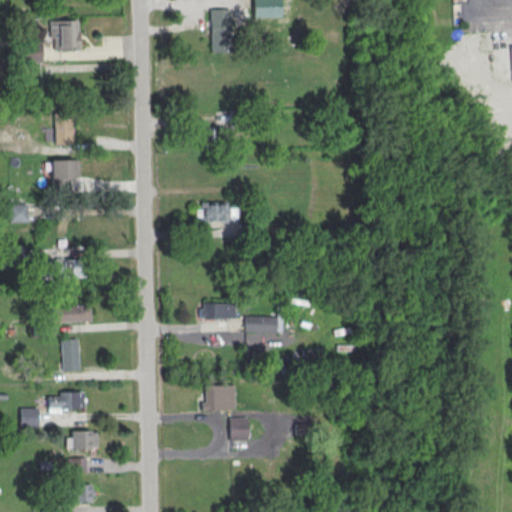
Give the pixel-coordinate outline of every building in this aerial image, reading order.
[(251,0),(279,0),(279,17),(252,18),(251,0)] [(208,9),(228,8),(229,52),(209,52),(208,9)] [(48,21),(76,20),(76,30),(77,30),(78,51),(58,51),(58,50),(52,50),(52,39),(49,39),(48,21)] [(41,98),(70,98),(70,64),(41,64),(41,98)] [(70,119),(53,119),(53,143),(70,143),(70,119)] [(49,161),(72,160),(73,178),(68,178),(68,192),(50,193),(49,161)] [(199,203),(225,202),(225,207),(231,207),(231,220),(225,220),(225,223),(199,224),(199,203)] [(7,205),(26,204),(26,212),(26,222),(8,222),(7,205)] [(238,223),(260,222),(260,239),(238,240),(238,223)] [(8,255),(26,255),(26,260),(26,270),(9,271),(8,255)] [(37,261),(37,279),(85,278),(84,259),(37,261)] [(201,304),(233,303),(233,319),(202,319),(202,318),(198,318),(198,309),(201,309),(201,304)] [(89,305),(89,321),(54,323),(53,307),(89,305)] [(243,316),(274,317),(274,333),(242,332),(243,316)] [(32,323),(46,323),(46,330),(46,336),(32,336),(32,323)] [(59,340),(76,339),(78,371),(61,372),(59,340)] [(203,386),(232,385),(233,410),(200,411),(199,403),(204,403),(203,386)] [(58,392),(81,392),(82,409),(59,409),(59,413),(47,414),(46,397),(58,397),(58,392)] [(18,408),(37,408),(36,418),(36,428),(18,427),(18,408)] [(227,418),(245,418),(245,441),(227,441),(227,418)] [(69,431),(89,431),(89,433),(95,433),(95,448),(89,448),(89,450),(69,450),(69,431)] [(66,458),(84,458),(84,464),(84,473),(66,473),(66,458)] [(90,484),(66,483),(66,502),(90,502),(90,484)]
